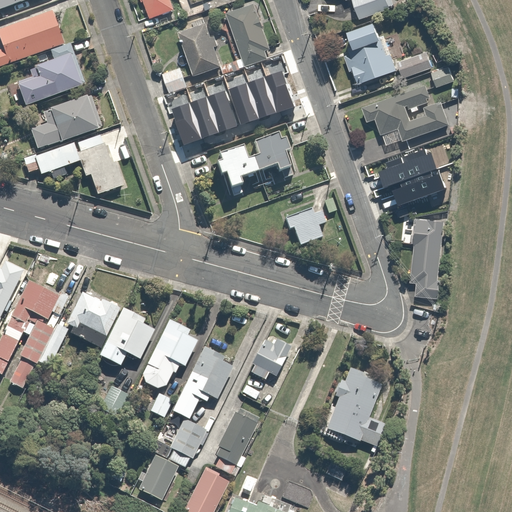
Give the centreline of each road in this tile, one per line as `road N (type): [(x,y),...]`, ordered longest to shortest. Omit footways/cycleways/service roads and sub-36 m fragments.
road 1 (residential): [(283,0),(385,275),(384,295),(374,305),(348,303),(170,254)]
road 2 (residential): [(170,254),(180,228),(169,187),(101,0)]
road 3 (residential): [(170,254),(0,207)]
